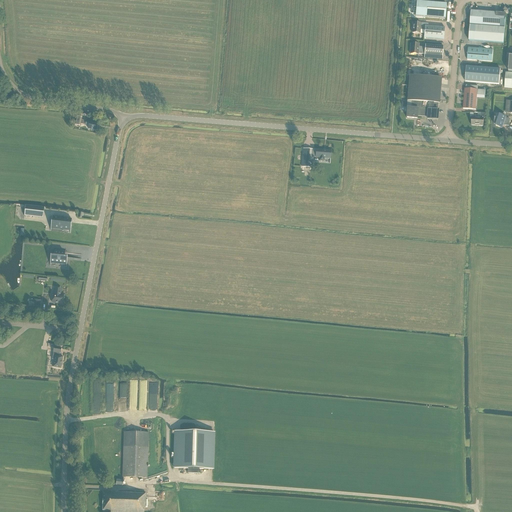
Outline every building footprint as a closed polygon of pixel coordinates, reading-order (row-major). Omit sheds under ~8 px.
[(445,19),(446,4),(414,2),(414,6),(412,6),(411,12),(414,12),(413,16),(445,19)] [(506,14),(471,11),(470,25),(469,41),(503,43),(506,14)] [(424,38),(444,39),(445,27),(425,26),(425,24),(413,23),(412,33),(420,33),(420,30),(424,30),(424,38)] [(419,44),(411,44),(410,54),(418,54),(424,54),(424,55),(442,56),(443,46),(425,45),(425,47),(419,47),(419,44)] [(468,48),(467,60),(492,62),(493,50),(468,48)] [(500,69),(467,67),(465,82),(499,84),(500,69)] [(417,112),(417,116),(437,118),(438,103),(439,103),(441,78),(410,75),(409,95),(415,96),(414,112),(417,112)] [(477,90),(465,89),(463,109),(476,110),(477,90)] [(417,119),(417,116),(417,112),(414,112),(415,96),(409,95),(408,100),(408,101),(412,101),(411,108),(408,108),(407,118),(417,119)] [(472,117),(471,125),(483,126),(484,118),(485,118),(485,113),(481,113),(481,118),(472,117)] [(506,117),(500,115),(499,118),(495,118),(494,124),(496,124),(496,126),(502,128),(503,125),(509,126),(509,119),(505,119),(506,117)] [(81,120),(82,118),(76,117),(75,124),(80,125),(81,124),(89,125),(88,129),(96,131),(98,124),(90,123),(90,122),(86,121),(81,120)] [(320,150),(313,150),(303,149),(301,167),(312,168),(313,156),(319,157),(319,158),(320,158),(319,161),(324,161),(324,158),(330,159),(330,151),(320,150)] [(43,218),(45,208),(26,206),(25,216),(43,218)] [(51,222),(52,222),(54,223),(53,229),(60,229),(60,228),(70,230),(70,233),(72,220),(64,219),(64,218),(52,216),(51,222)] [(55,247),(54,253),(51,253),(50,263),(67,264),(68,254),(65,254),(66,248),(55,247)] [(62,304),(63,296),(60,296),(61,289),(55,288),(54,295),(53,295),(53,303),(62,304)] [(56,356),(55,363),(59,363),(58,367),(63,368),(65,359),(60,358),(60,357),(61,352),(55,351),(54,356),(56,356)] [(129,380),(128,400),(136,401),(136,380),(129,380)] [(214,432),(175,431),(174,468),(188,469),(188,473),(200,474),(200,469),(213,469),(214,432)] [(148,433),(123,432),(122,477),(147,478),(148,433)] [(145,508),(145,493),(111,492),(111,493),(103,493),(103,511),(109,511),(143,511),(144,508),(145,508)]
